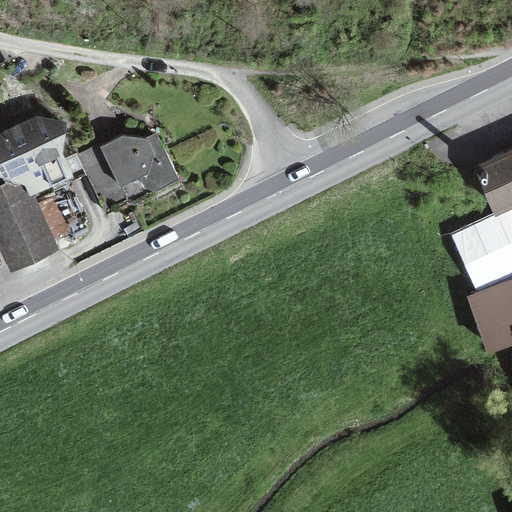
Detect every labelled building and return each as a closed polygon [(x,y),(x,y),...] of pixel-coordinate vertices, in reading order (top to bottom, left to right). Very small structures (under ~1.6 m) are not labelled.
[(46,118),(0,135),(0,156),(3,157),(13,173),(22,167),(33,188),(66,170),(58,151),(65,125),(46,118)] [(105,149),(127,200),(179,177),(157,126),(143,132),(127,140),(105,149)] [(511,137),(470,155),(493,208),(511,200),(511,137)] [(127,200),(105,149),(83,159),(105,209),(127,200)] [(39,210),(0,226),(0,237),(12,266),(55,249),(39,210)]
